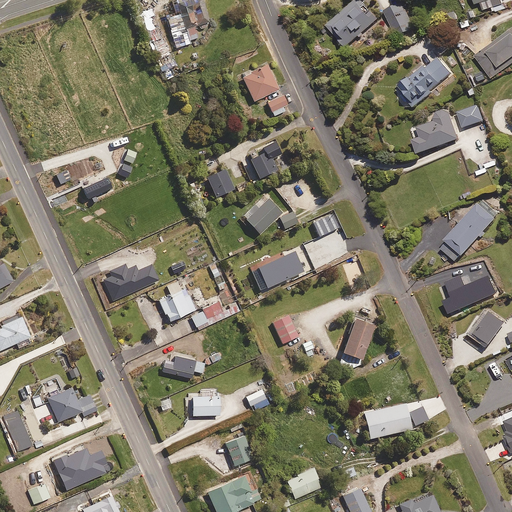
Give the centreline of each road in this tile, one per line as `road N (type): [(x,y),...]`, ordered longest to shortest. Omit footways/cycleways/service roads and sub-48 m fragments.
road 1 (residential): [(499,511),(265,0)]
road 2 (residential): [(171,511),(0,135)]
